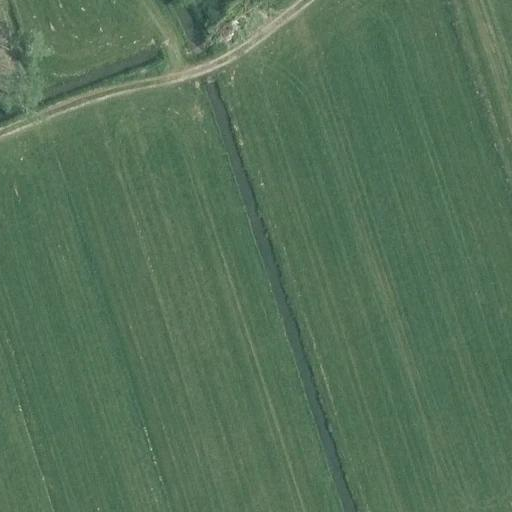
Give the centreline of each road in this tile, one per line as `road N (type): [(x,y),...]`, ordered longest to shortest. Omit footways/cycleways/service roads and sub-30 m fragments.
road 1 (track): [(306,0),(229,58),(0,130)]
road 2 (track): [(468,0),(511,132)]
